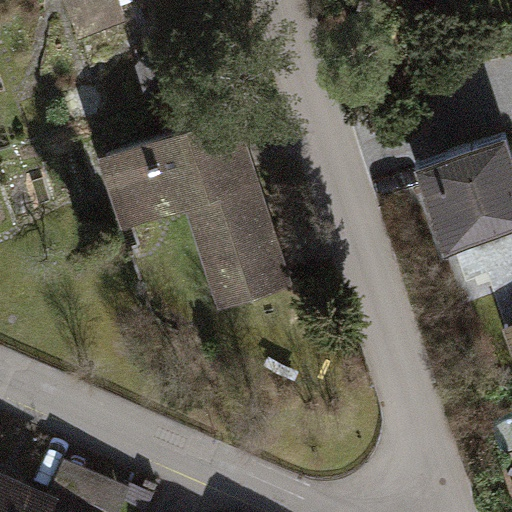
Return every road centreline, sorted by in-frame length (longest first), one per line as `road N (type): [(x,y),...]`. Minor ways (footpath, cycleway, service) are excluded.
road 1 (residential): [(278,0),(448,511)]
road 2 (residential): [(0,382),(305,511)]
